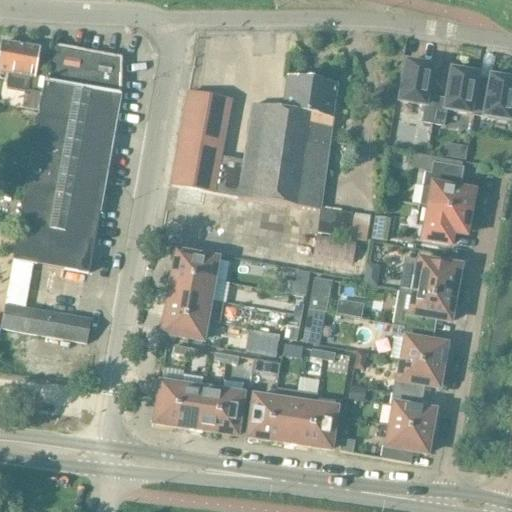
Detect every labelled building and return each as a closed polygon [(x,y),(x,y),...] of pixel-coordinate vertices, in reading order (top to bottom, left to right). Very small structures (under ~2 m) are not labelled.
[(39,113),(46,73),(35,71),(38,51),(1,45),(0,52),(0,74),(8,76),(6,91),(31,95),(28,112),(39,113)] [(87,275),(119,97),(120,61),(50,48),(46,73),(39,113),(0,328),(0,331),(86,346),(90,322),(59,317),(24,311),(27,291),(32,266),(87,275)] [(409,60),(402,100),(427,104),(425,120),(434,122),(439,96),(429,94),(434,65),(431,64),(431,60),(419,58),(419,62),(409,60)] [(454,68),(447,108),(473,112),(480,73),(454,68)] [(486,115),(511,119),(511,78),(510,78),(510,74),(498,72),(497,76),(494,75),(486,115)] [(318,213),(337,86),(286,78),(281,113),(252,107),(243,163),(241,178),(237,201),(318,213)] [(220,159),(230,103),(187,95),(170,188),(237,201),(241,178),(243,163),(220,159)] [(445,144),(444,159),(467,160),(467,145),(445,144)] [(472,195),(458,192),(462,170),(432,164),(430,176),(424,175),(418,207),(428,209),(468,216),(472,195)] [(464,237),(468,216),(428,209),(424,229),(421,228),(418,242),(449,247),(451,235),(464,237)] [(320,211),(316,235),(348,240),(351,216),(320,211)] [(369,224),(352,221),(349,243),(365,246),(369,224)] [(313,259),(353,267),(357,246),(317,239),(313,259)] [(216,262),(176,255),(172,275),(213,283),(216,262)] [(453,303),(459,271),(459,270),(407,260),(401,294),(453,303)] [(300,273),(298,285),(306,287),(308,275),(300,273)] [(213,283),(172,275),(169,296),(209,303),(213,283)] [(313,280),(307,312),(324,315),(330,283),(313,280)] [(453,303),(401,294),(400,294),(394,327),(434,334),(436,322),(449,324),(453,303)] [(209,303),(169,296),(165,316),(205,323),(209,303)] [(360,318),(363,308),(342,303),(339,313),(360,318)] [(301,320),(303,308),(295,306),(293,318),(301,320)] [(205,323),(165,316),(161,336),(201,344),(205,323)] [(298,332),(301,320),(293,318),(285,316),(282,328),(291,330),(298,332)] [(434,334),(394,327),(392,340),(393,340),(390,360),(401,362),(441,369),(445,348),(431,346),(434,334)] [(296,343),(298,332),(291,330),(288,341),(296,343)] [(304,332),(301,344),(318,347),(320,335),(304,332)] [(271,335),(269,347),(277,349),(279,336),(271,335)] [(275,360),(277,349),(269,347),(267,359),(275,360)] [(293,357),(294,350),(282,347),(281,355),(293,357)] [(186,350),(174,348),(173,356),(184,358),(186,350)] [(198,352),(186,350),(184,358),(196,360),(198,352)] [(309,360),(321,362),(322,354),(310,352),(309,360)] [(334,356),(322,354),(321,362),(333,364),(334,356)] [(356,355),(353,371),(361,372),(364,357),(356,355)] [(226,358),(214,356),(213,363),(224,366),(226,358)] [(238,360),(226,358),(224,366),(236,368),(238,360)] [(441,369),(401,362),(398,382),(394,382),(391,395),(422,400),(424,388),(437,391),(441,369)] [(266,373),(278,375),(279,367),(268,365),(266,373)] [(180,389),(160,386),(154,426),(174,429),(180,389)] [(200,392),(180,389),(174,429),(195,432),(200,392)] [(362,392),(350,390),(348,402),(360,404),(362,392)] [(288,446),(296,394),(276,391),(274,403),(268,443),(288,446)] [(221,395),(200,392),(195,432),(215,435),(221,395)] [(309,449),(315,409),(316,397),(296,394),(288,446),(309,449)] [(241,398),(221,395),(215,435),(236,438),(241,398)] [(433,414),(420,412),(422,400),(391,395),(389,408),(393,408),(390,428),(429,435),(433,414)] [(268,443),(274,403),(253,400),(247,440),(268,443)] [(329,452),(335,412),(315,409),(309,449),(329,452)] [(429,435),(390,428),(386,448),(382,448),(379,461),(410,467),(412,454),(426,457),(429,435)] [(354,444),(341,442),(338,454),(352,456),(354,444)]
